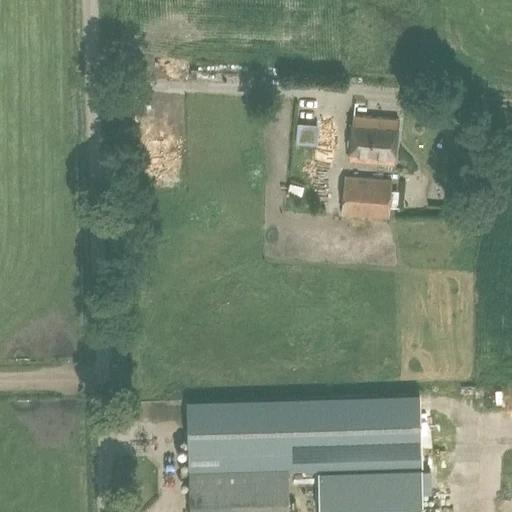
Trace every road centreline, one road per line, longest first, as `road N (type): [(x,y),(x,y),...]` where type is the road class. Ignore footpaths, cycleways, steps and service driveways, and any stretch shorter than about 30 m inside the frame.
road 1 (track): [(88,0),(105,511)]
road 2 (unknown): [(511,108),(284,100)]
